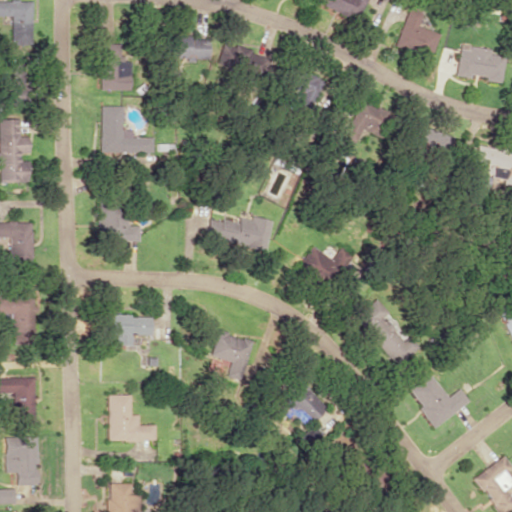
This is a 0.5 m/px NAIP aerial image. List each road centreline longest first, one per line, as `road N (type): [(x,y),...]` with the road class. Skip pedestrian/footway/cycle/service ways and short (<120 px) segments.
road 1 (residential): [(71,511),(61,0)]
road 2 (residential): [(452,511),(331,347),(286,313),(221,286),(71,277)]
road 3 (residential): [(193,0),(271,18),(429,101),(511,115)]
